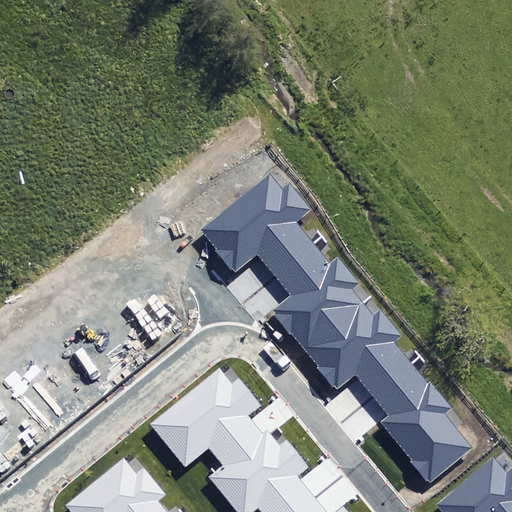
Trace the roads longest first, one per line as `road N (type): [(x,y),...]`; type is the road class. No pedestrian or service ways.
road 1 (residential): [(18,505),(195,358),(234,342)]
road 2 (residential): [(234,342),(267,356),(393,511)]
road 3 (residential): [(0,36),(135,200)]
road 4 (residential): [(0,311),(135,200)]
road 5 (residential): [(135,200),(209,289),(234,342)]
